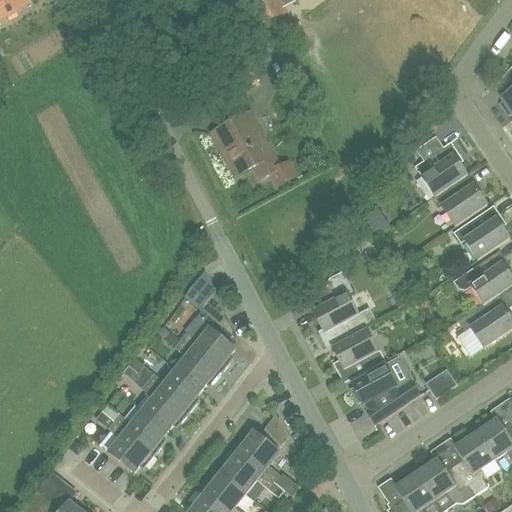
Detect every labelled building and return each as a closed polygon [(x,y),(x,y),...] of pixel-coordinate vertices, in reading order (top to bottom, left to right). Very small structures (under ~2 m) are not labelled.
[(0,0),(0,23),(31,6),(26,0),(0,0)] [(283,14),(275,0),(245,0),(260,26),(283,14)] [(257,86),(238,52),(210,68),(229,102),(257,86)] [(511,69),(511,71),(511,72),(511,93),(502,101),(503,102),(501,106),(508,117),(511,116),(511,69)] [(259,182),(278,171),(248,116),(211,135),(234,179),(253,169),(259,182)] [(118,182),(95,138),(64,154),(88,199),(118,182)] [(467,177),(456,161),(460,158),(451,145),(415,169),(435,199),(467,178),(467,177)] [(455,229),(487,207),(476,191),(480,188),(471,174),(467,177),(467,178),(435,199),(431,201),(438,211),(442,209),(455,229)] [(478,262),(510,241),(499,225),(503,222),(494,208),(454,235),(461,246),(465,243),(478,262)] [(108,237),(97,216),(62,235),(73,256),(108,237)] [(377,238),(390,229),(384,221),(373,229),(377,238)] [(499,253),(472,271),(454,283),(459,291),(466,293),(472,289),(483,306),(484,307),(500,296),(511,288),(511,280),(505,269),(509,267),(499,253)] [(214,293),(205,274),(196,285),(211,297),(199,311),(201,313),(184,333),(187,335),(181,342),(222,376),(233,361),(230,358),(235,352),(211,332),(226,315),(214,293)] [(358,317),(347,295),(353,292),(343,274),(330,281),(340,299),(313,313),(322,331),(318,333),(326,349),(376,322),(370,311),(358,317)] [(484,350),(511,331),(511,323),(505,313),(509,310),(500,296),(484,307),(483,306),(472,314),(478,324),(470,330),(484,350)] [(399,310),(411,304),(407,297),(395,304),(399,310)] [(345,385),(384,364),(366,332),(333,350),(342,367),(337,370),(345,385)] [(171,335),(165,342),(175,350),(181,342),(171,335)] [(210,390),(222,376),(181,342),(175,350),(186,359),(176,372),(201,393),(206,387),(210,390)] [(201,393),(176,372),(165,385),(144,368),(138,376),(140,377),(188,417),(200,402),(196,399),(201,393)] [(366,413),(376,427),(420,397),(410,383),(397,392),(396,390),(397,389),(385,368),(352,386),(354,390),(350,391),(358,406),(361,404),(363,408),(365,407),(368,412),(366,413)] [(430,392),(436,402),(457,387),(448,373),(427,387),(430,392)] [(177,431),(188,417),(140,377),(134,385),(153,400),(142,413),(168,434),(173,428),(177,431)] [(163,440),(168,434),(142,413),(132,426),(120,417),(114,424),(155,457),(167,443),(163,440)] [(254,434),(248,441),(244,438),(233,452),(274,485),(280,477),(269,468),(279,454),(278,453),(285,443),(274,420),(273,420),(259,438),(254,434)] [(511,428),(505,433),(497,421),(476,435),(494,462),(507,454),(511,460),(511,428)] [(143,472),(155,457),(114,424),(108,432),(120,441),(109,455),(134,475),(140,469),(143,472)] [(481,471),(494,462),(476,435),(454,450),(463,462),(454,468),(475,498),(488,489),(483,480),(483,475),(481,471)] [(285,493),(274,485),(233,452),(222,466),(225,469),(220,476),(246,496),(257,483),(278,500),(285,493)] [(475,498),(454,468),(446,473),(438,461),(416,475),(434,503),(446,495),(453,505),(463,506),(475,498)] [(422,511),(434,503),(416,475),(395,490),(403,502),(394,508),(397,511),(422,511)] [(239,511),(236,509),(246,496),(220,476),(215,482),(212,479),(200,493),(223,511),(239,511)] [(41,511),(52,499),(41,490),(24,511),(41,511)] [(223,511),(200,493),(189,508),(192,511),(191,511),(223,511)] [(83,511),(79,508),(77,510),(70,504),(65,509),(52,499),(41,511),(83,511)]
